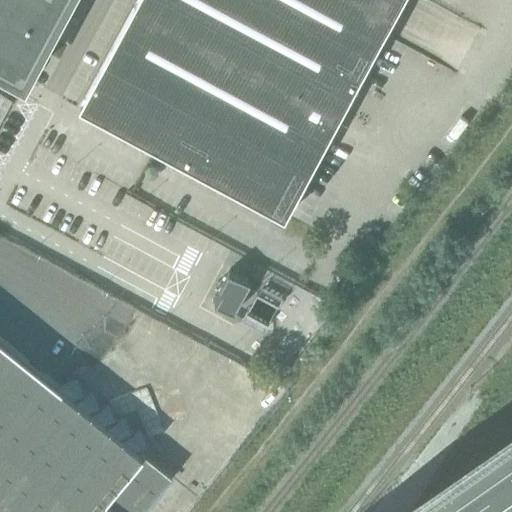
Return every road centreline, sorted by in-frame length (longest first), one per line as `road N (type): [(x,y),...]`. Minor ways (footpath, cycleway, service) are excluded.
road 1 (unknown): [(0,209),(231,334)]
road 2 (motorway): [(511,432),(402,511)]
